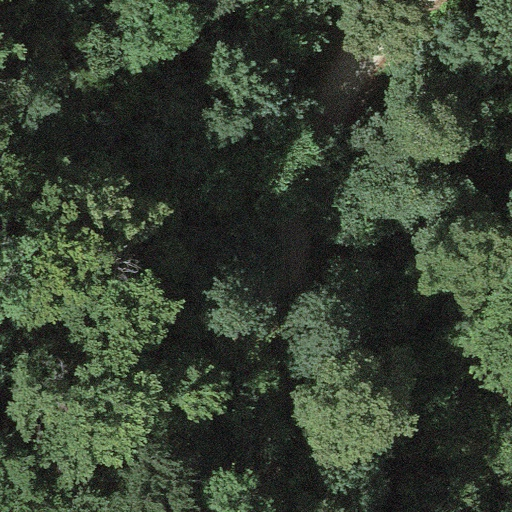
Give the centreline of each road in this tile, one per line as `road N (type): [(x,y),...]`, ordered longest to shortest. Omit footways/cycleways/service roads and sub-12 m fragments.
road 1 (track): [(273,511),(304,191),(339,90),(416,0)]
road 2 (track): [(320,137),(326,0)]
